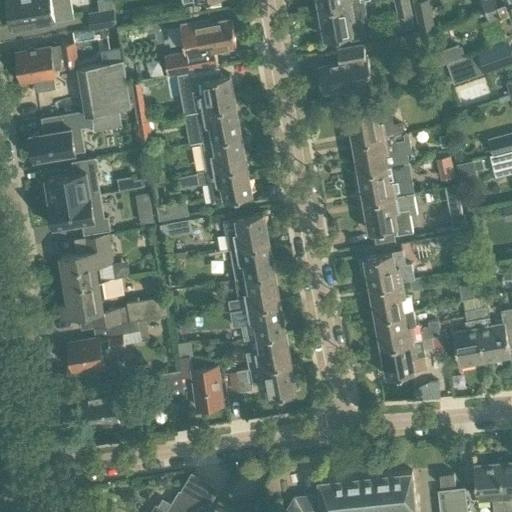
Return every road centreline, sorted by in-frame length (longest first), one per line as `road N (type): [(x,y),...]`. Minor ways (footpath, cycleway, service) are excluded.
road 1 (residential): [(340,424),(262,0)]
road 2 (residential): [(43,471),(340,424)]
road 3 (residential): [(43,471),(0,197)]
road 4 (residential): [(340,424),(511,409)]
